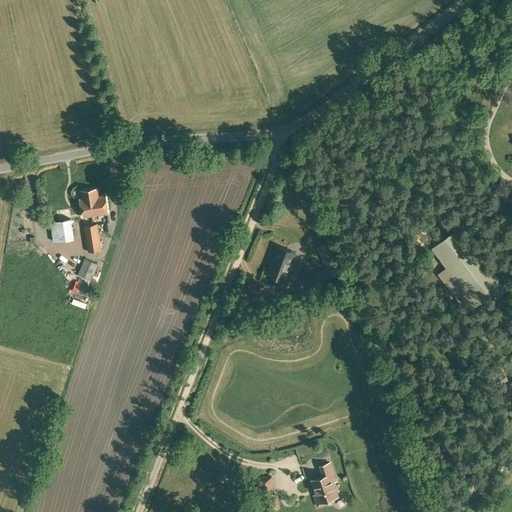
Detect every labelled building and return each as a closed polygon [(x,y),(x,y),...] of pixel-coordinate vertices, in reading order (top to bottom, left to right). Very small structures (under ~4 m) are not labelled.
[(90,198),(98,197),(96,189),(82,191),(83,199),(80,199),(83,217),(93,216),(90,198)] [(105,195),(98,197),(90,198),(93,216),(108,213),(105,195)] [(52,241),(73,238),(71,218),(49,222),(52,241)] [(88,252),(102,250),(97,223),(84,226),(88,252)] [(459,227),(431,248),(463,289),(455,296),(464,308),(472,301),(475,305),(489,295),(493,300),(507,290),(459,227)] [(296,250),(278,243),(268,271),(286,278),(296,250)] [(320,284),(340,275),(341,275),(331,250),(327,243),(318,246),(328,269),(316,275),(320,284)] [(91,280),(98,264),(85,258),(77,274),(91,280)] [(84,296),(89,285),(76,280),(72,291),(84,296)] [(497,386),(508,380),(500,367),(489,374),(497,386)] [(511,381),(490,395),(499,412),(509,406),(505,399),(511,394),(511,381)] [(326,460),(317,463),(321,473),(310,478),(313,486),(314,486),(316,492),(313,493),(317,504),(325,500),(324,498),(336,493),(331,479),(334,478),(326,460)] [(467,501),(478,481),(469,476),(456,499),(461,502),(463,498),(467,501)]
